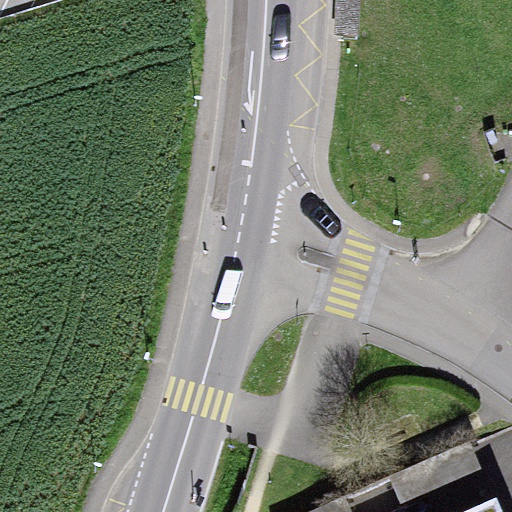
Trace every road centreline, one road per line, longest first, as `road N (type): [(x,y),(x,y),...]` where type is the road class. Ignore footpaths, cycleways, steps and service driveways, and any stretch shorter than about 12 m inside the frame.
road 1 (secondary): [(238,239),(163,511)]
road 2 (residential): [(238,239),(349,274),(468,341)]
road 3 (secondary): [(266,0),(238,239)]
